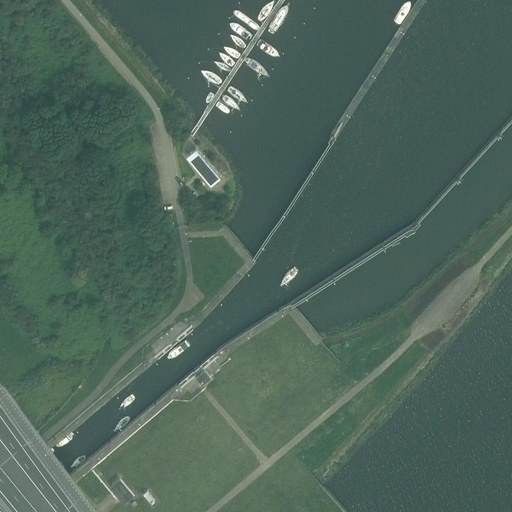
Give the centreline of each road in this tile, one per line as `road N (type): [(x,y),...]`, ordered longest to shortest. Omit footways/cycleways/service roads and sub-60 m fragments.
road 1 (unclassified): [(64,0),(160,117),(188,285),(177,308),(92,392),(0,470)]
road 2 (unclassified): [(88,511),(0,392)]
